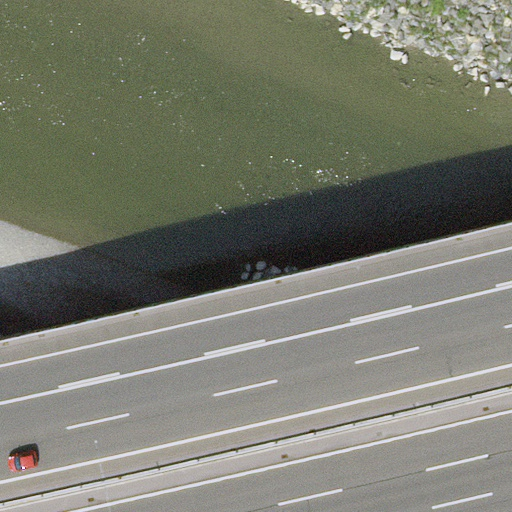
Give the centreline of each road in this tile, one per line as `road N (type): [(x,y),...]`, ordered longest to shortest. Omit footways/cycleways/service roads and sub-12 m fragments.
road 1 (motorway): [(511,327),(0,443)]
road 2 (motorway): [(248,511),(511,450)]
